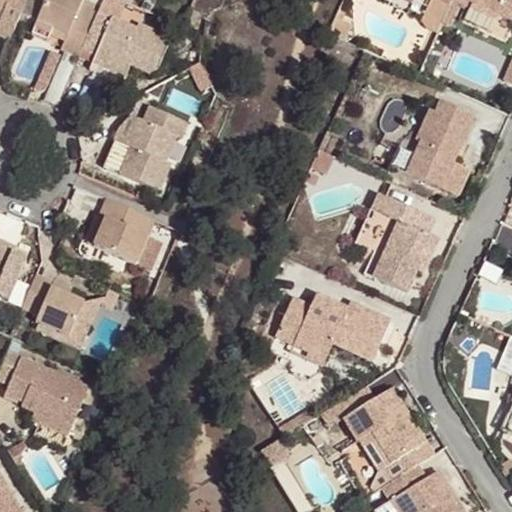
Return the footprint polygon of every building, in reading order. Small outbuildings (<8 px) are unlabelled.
[(0,0),(0,16),(1,17),(0,20),(0,35),(10,39),(26,0),(0,0)] [(99,9),(83,2),(83,1),(81,0),(46,0),(37,22),(67,34),(64,43),(61,50),(79,58),(81,51),(99,11),(99,9)] [(103,0),(82,0),(83,1),(83,2),(99,9),(103,0)] [(107,15),(113,0),(103,0),(99,9),(99,11),(107,15)] [(154,1),(151,0),(138,0),(137,4),(148,9),(149,10),(154,1)] [(450,6),(436,0),(431,0),(422,21),(425,29),(437,34),(442,24),(450,6)] [(511,0),(453,0),(453,1),(460,5),(467,8),(470,3),(511,21),(511,0)] [(460,5),(453,1),(450,6),(442,24),(450,28),(460,5)] [(172,39),(138,24),(136,29),(107,16),(107,15),(99,11),(81,51),(95,56),(96,53),(131,67),(150,76),(158,71),(172,39)] [(67,34),(37,22),(34,30),(64,43),(67,34)] [(131,67),(96,53),(95,56),(91,64),(126,78),(131,67)] [(45,90),(59,58),(50,54),(35,90),(37,91),(39,92),(41,92),(42,91),(44,91),(45,90)] [(475,118),(440,102),(435,113),(430,111),(415,142),(420,145),(406,175),(458,198),(470,171),(453,164),(456,158),(450,156),(454,146),(460,149),(475,118)] [(188,123),(150,107),(143,122),(131,117),(118,131),(114,142),(130,149),(120,174),(120,175),(159,192),(171,165),(165,162),(166,161),(176,139),(177,137),(181,139),(188,123)] [(176,164),(185,143),(176,139),(166,161),(176,164)] [(130,149),(114,142),(103,167),(120,175),(120,174),(130,149)] [(460,149),(454,146),(450,156),(456,158),(460,149)] [(435,220),(379,195),(356,244),(374,253),(382,256),(372,278),(407,294),(416,272),(419,265),(426,267),(438,239),(428,235),(435,220)] [(156,221),(106,200),(99,217),(105,220),(93,247),(137,266),(156,221)] [(93,247),(105,220),(99,217),(87,245),(93,247)] [(15,247),(0,240),(0,247),(13,253),(15,247)] [(13,253),(0,247),(0,298),(9,302),(27,259),(13,253)] [(372,278),(382,256),(374,253),(364,274),(372,278)] [(423,275),(426,267),(419,265),(416,272),(423,275)] [(68,297),(51,289),(53,283),(36,276),(21,309),(38,317),(35,324),(70,339),(68,344),(81,350),(87,335),(91,327),(77,321),(84,304),(68,297)] [(70,291),(53,283),(51,289),(68,297),(70,291)] [(119,294),(107,289),(101,303),(113,309),(119,294)] [(347,310),(344,316),(335,312),(338,305),(316,296),(310,307),(293,299),(278,329),(296,338),(292,346),(286,359),(321,374),(332,345),(372,363),(391,321),(350,303),(347,310)] [(101,303),(84,304),(77,321),(91,327),(101,303)] [(347,310),(338,305),(335,312),(344,316),(347,310)] [(296,338),(278,329),(274,337),(292,346),(296,338)] [(89,389),(7,353),(0,369),(0,382),(9,386),(5,395),(23,403),(21,408),(35,413),(33,419),(70,434),(89,389)] [(427,443),(392,388),(342,421),(357,443),(358,442),(371,434),(391,465),(383,470),(392,483),(419,466),(426,462),(418,449),(427,443)] [(511,405),(500,433),(511,438),(511,405)] [(391,465),(371,434),(358,442),(378,474),(383,470),(391,465)] [(27,448),(24,443),(9,451),(19,468),(23,465),(22,460),(22,457),(23,453),(27,448)] [(435,456),(427,443),(418,449),(426,462),(435,456)] [(464,511),(453,494),(445,499),(431,476),(426,479),(419,466),(392,483),(381,489),(395,511),(464,511)] [(453,494),(439,472),(431,476),(445,499),(453,494)] [(22,511),(0,474),(0,511),(22,511)]
